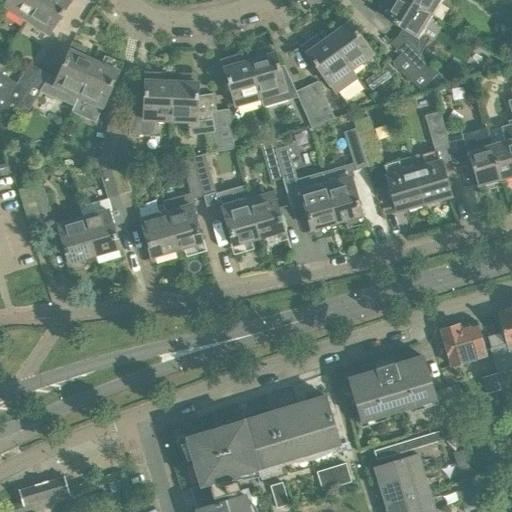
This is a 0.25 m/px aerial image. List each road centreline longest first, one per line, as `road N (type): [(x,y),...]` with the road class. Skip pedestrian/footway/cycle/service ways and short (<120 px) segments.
road 1 (residential): [(511,223),(197,298),(65,316)]
road 2 (residential): [(139,414),(511,288)]
road 3 (tertiary): [(245,337),(511,260)]
road 4 (tertiary): [(0,432),(245,337)]
road 5 (tertiary): [(245,337),(156,349),(17,389)]
road 6 (residential): [(0,473),(139,414)]
road 7 (residential): [(129,0),(164,20),(218,17),(264,0)]
